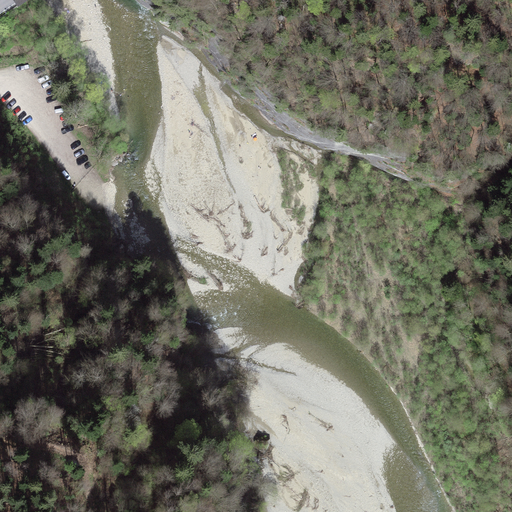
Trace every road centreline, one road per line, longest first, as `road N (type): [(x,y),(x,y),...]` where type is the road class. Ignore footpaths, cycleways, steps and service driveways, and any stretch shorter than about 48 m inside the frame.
road 1 (track): [(0,81),(99,198)]
road 2 (track): [(0,434),(83,459),(95,511)]
